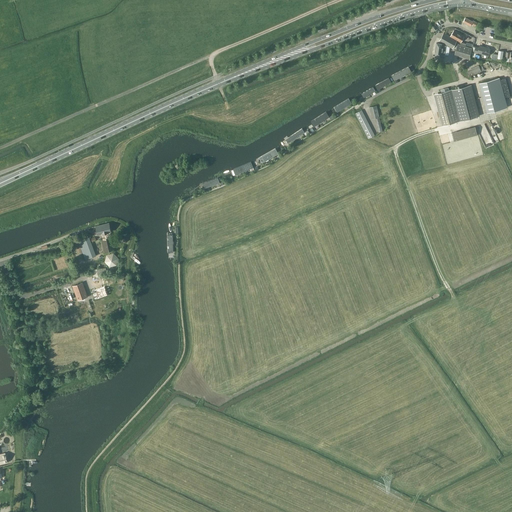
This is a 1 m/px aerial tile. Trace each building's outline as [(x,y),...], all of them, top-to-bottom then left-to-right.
[(450,37),(457,40),(461,42),(464,36),(454,30),(450,37)] [(439,41),(452,49),(457,40),(450,37),(444,33),(439,41)] [(457,44),(455,53),(469,57),(472,49),(465,47),(466,44),(461,42),(460,45),(457,44)] [(446,46),(444,45),(442,44),(436,43),(435,54),(436,54),(436,55),(438,55),(440,55),(440,57),(444,58),(446,46)] [(473,45),(471,53),(470,56),(475,57),(476,53),(477,54),(477,53),(488,56),(490,49),(479,45),(479,47),(476,47),(476,46),(473,45)] [(412,63),(390,75),(395,84),(417,73),(412,63)] [(478,65),(477,66),(465,71),(468,77),(481,71),(478,65)] [(375,85),(379,92),(394,85),(390,77),(375,85)] [(499,77),(479,83),(487,113),(507,107),(499,77)] [(471,85),(451,90),(460,121),(479,116),(471,85)] [(359,103),(377,94),(373,87),(356,96),(359,103)] [(460,121),(451,90),(449,91),(448,87),(440,89),(441,92),(434,94),(442,126),(460,121)] [(335,116),(353,106),(349,99),(331,110),(335,116)] [(378,131),(382,131),(376,105),(369,107),(372,119),(375,118),(378,131)] [(368,138),(374,135),(362,110),(355,113),(368,138)] [(327,111),(309,123),(314,131),(332,119),(327,111)] [(284,150),(310,133),(305,125),(278,142),(284,150)] [(455,141),(477,135),(475,126),(452,132),(455,141)] [(276,147),(254,159),(259,167),(281,155),(276,147)] [(227,182),(254,171),(250,161),(224,172),(227,182)] [(217,179),(202,184),(204,190),(219,184),(217,179)] [(109,223),(96,226),(98,235),(100,234),(105,252),(114,250),(110,232),(111,231),(109,223)] [(79,241),(86,258),(94,255),(90,244),(93,243),(92,242),(96,240),(95,237),(88,240),(87,238),(79,241)] [(112,253),(105,256),(104,262),(109,267),(116,264),(118,257),(112,253)] [(82,282),(72,286),(78,300),(88,297),(82,282)] [(105,285),(93,287),(94,299),(106,298),(105,285)]
